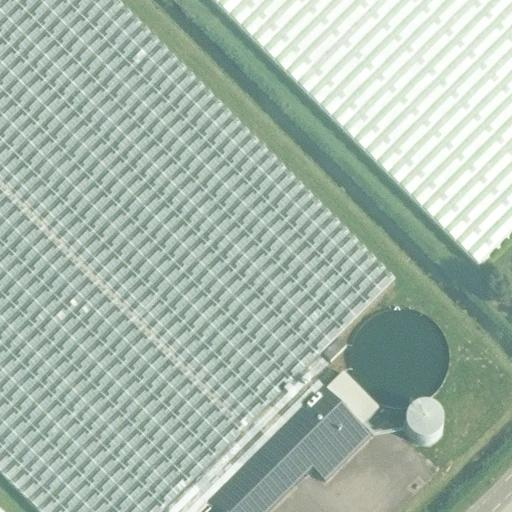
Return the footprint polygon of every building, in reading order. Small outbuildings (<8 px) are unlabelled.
[(324,393),(313,382),(326,369),(316,359),(393,283),(112,0),(0,0),(0,476),(35,511),(200,511),(207,505),(213,511),(269,511),(311,470),(324,483),(369,438),(360,429),(377,413),(342,377),(324,393)] [(511,0),(209,0),(481,270),(511,239),(511,0)] [(423,318),(420,316),(416,314),(413,313),(409,312),(406,312),(400,311),(395,311),(393,312),(388,312),(385,313),(382,314),(379,315),(375,317),(371,320),(367,322),(365,324),(362,327),(360,330),(358,332),(356,335),(354,339),(352,343),(351,346),(350,348),(350,352),(349,355),(349,359),(349,363),(349,366),(350,369),(350,372),(351,376),(352,378),(353,382),(355,385),(356,387),(358,389),(360,393),(363,395),(364,397),(368,400),(372,403),(375,405),(377,406),(380,407),(385,409),(391,410),(395,411),(397,411),(404,410),(406,410),(410,409),(415,408),(418,407),(423,405),(425,403),(428,401),(432,398),(435,395),(437,393),(438,391),(440,389),(442,386),(444,382),(445,379),(446,378),(446,375),(447,373),(448,368),(448,365),(448,360),(448,356),(448,354),(447,349),(447,348),(446,345),(445,342),(443,338),(441,336),(439,331),(436,328),(434,326),(430,323),(426,319),(423,318)] [(345,347),(338,340),(322,355),(329,362),(345,347)] [(405,426),(404,429),(405,433),(405,436),(407,439),(409,441),(409,442),(411,444),(414,445),(417,447),(420,448),(423,448),(426,448),(429,447),(432,445),(435,444),(437,441),(439,439),(440,436),(441,433),(441,429),(441,426),(440,423),(439,420),(437,417),(435,415),(432,413),(429,412),(426,411),(423,411),(420,411),(416,412),(414,413),(411,415),(409,417),(407,420),(405,423),(405,426)]
